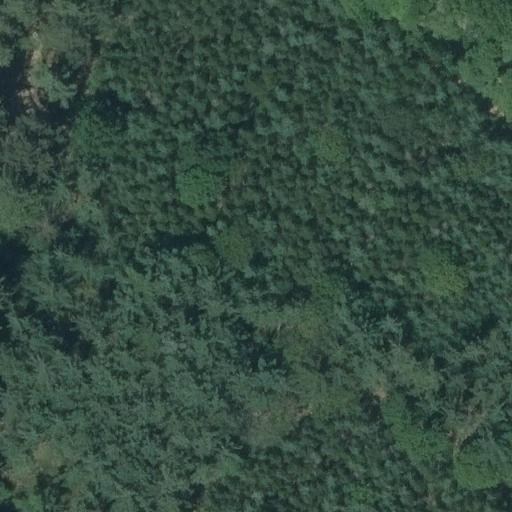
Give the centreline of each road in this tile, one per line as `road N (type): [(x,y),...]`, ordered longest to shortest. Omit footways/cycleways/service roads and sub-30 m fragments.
road 1 (track): [(511,96),(379,0)]
road 2 (unclassified): [(511,73),(410,0)]
